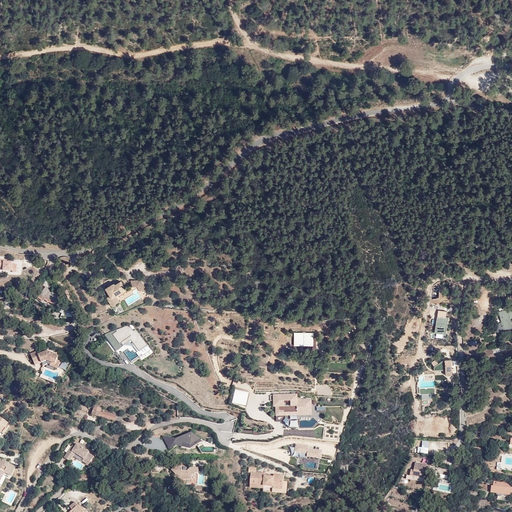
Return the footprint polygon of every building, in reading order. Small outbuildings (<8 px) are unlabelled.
[(17,262),(0,260),(0,269),(16,271),(17,262)] [(129,271),(131,278),(136,278),(139,282),(140,281),(141,283),(143,282),(142,280),(144,279),(142,274),(140,273),(137,272),(134,271),(129,271)] [(113,273),(104,279),(109,286),(106,288),(111,296),(119,291),(117,287),(125,281),(119,272),(114,275),(113,273)] [(46,284),(39,294),(43,298),(45,296),(49,299),(50,298),(54,301),(59,294),(55,291),(46,284)] [(511,307),(499,312),(502,322),(496,323),(498,333),(511,328),(511,322),(511,318),(511,317),(511,307)] [(67,309),(54,311),(55,317),(68,315),(67,309)] [(435,333),(446,333),(447,316),(436,316),(435,333)] [(123,352),(130,364),(141,358),(141,360),(151,354),(137,328),(132,331),(128,323),(105,336),(116,356),(123,352)] [(294,332),(294,346),(313,346),(313,332),(294,332)] [(35,348),(30,351),(34,362),(41,360),(43,363),(47,361),(51,363),(55,365),(57,366),(60,358),(57,356),(58,352),(46,347),(37,351),(35,348)] [(499,347),(485,350),(486,357),(493,355),(492,353),(501,351),(499,347)] [(445,360),(434,367),(434,370),(445,370),(446,375),(453,375),(453,374),(457,374),(456,368),(453,368),(452,359),(445,360)] [(435,393),(435,388),(420,389),(420,394),(422,394),(422,400),(431,400),(431,394),(435,393)] [(249,393),(235,390),(232,403),(246,406),(249,393)] [(298,394),(273,395),(274,408),(276,408),(276,417),(312,416),(312,399),(298,400),(298,394)] [(93,413),(92,415),(120,422),(121,417),(101,412),(102,408),(95,406),(94,410),(91,409),(90,412),(93,413)] [(140,418),(136,412),(129,417),(133,423),(140,418)] [(379,443),(370,442),(370,452),(379,452),(379,443)] [(73,445),(64,458),(70,462),(76,454),(84,460),(83,461),(89,465),(94,457),(89,453),(90,452),(77,444),(75,447),(73,445)] [(320,447),(299,445),(295,448),(298,452),(297,457),(307,458),(307,457),(307,456),(317,457),(317,458),(321,459),(322,451),(320,450),(320,447)] [(433,459),(418,457),(417,463),(416,462),(415,463),(413,463),(412,470),(411,470),(410,477),(428,480),(429,473),(432,473),(433,459)] [(14,467),(0,459),(0,479),(4,472),(10,475),(14,467)] [(182,467),(175,467),(172,470),(174,472),(173,482),(182,483),(182,480),(192,480),(192,475),(195,475),(195,473),(199,474),(199,468),(191,467),(187,471),(185,470),(183,470),(182,467)] [(250,488),(251,488),(264,489),(264,487),(274,487),(273,489),(284,490),(284,475),(274,475),(274,477),(265,476),(266,473),(257,472),(257,467),(249,467),(249,473),(251,473),(250,488)] [(451,492),(451,480),(445,480),(445,474),(437,474),(436,492),(451,492)] [(511,499),(511,495),(498,493),(497,500),(511,502),(511,499)] [(70,511),(83,511),(78,505),(78,506),(75,502),(70,506),(73,510),(70,511)]
